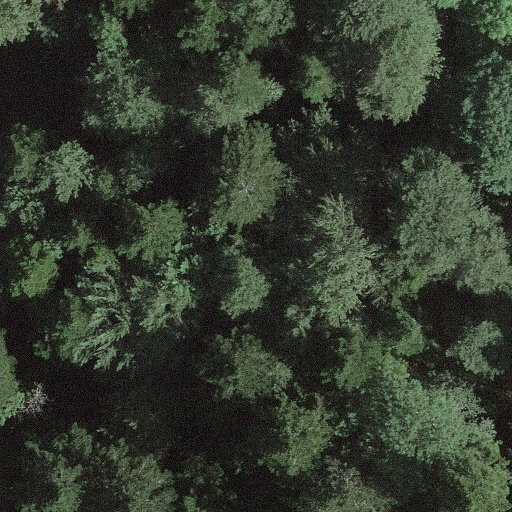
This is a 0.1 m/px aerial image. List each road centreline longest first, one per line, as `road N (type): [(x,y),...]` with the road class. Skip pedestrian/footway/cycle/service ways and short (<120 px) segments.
road 1 (track): [(481,511),(502,451),(506,402),(424,351),(303,169),(181,74),(114,0)]
road 2 (track): [(506,402),(503,322),(448,52),(421,0)]
